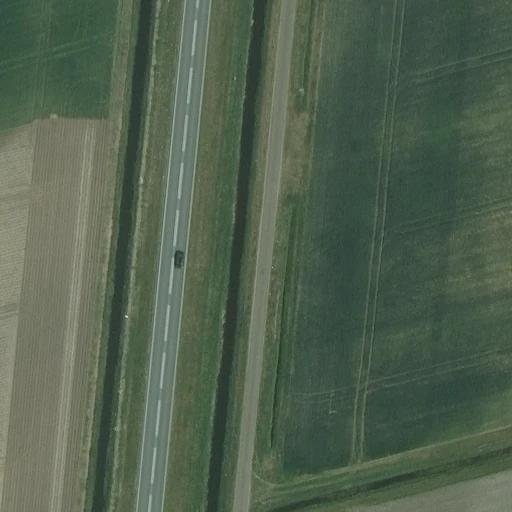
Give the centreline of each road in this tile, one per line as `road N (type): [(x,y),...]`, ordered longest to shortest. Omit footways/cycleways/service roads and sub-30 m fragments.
road 1 (trunk): [(140,511),(191,0)]
road 2 (unclassified): [(237,511),(287,0)]
